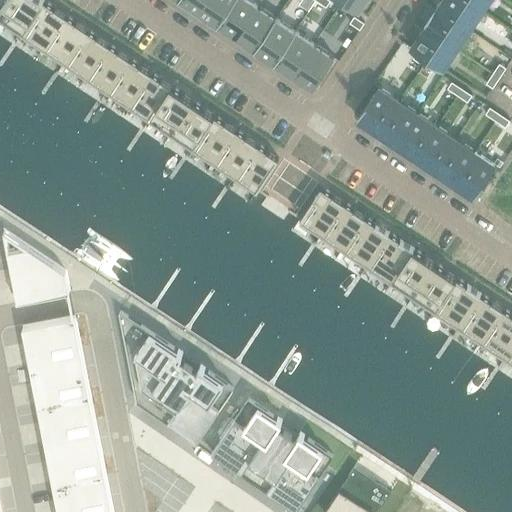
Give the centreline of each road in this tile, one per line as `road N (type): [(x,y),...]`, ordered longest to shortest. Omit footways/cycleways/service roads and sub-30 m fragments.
road 1 (residential): [(134,511),(95,312),(79,300),(0,316)]
road 2 (residential): [(324,131),(124,0)]
road 3 (residential): [(511,257),(324,131)]
road 4 (residential): [(324,131),(407,0)]
road 5 (residential): [(29,511),(0,363)]
